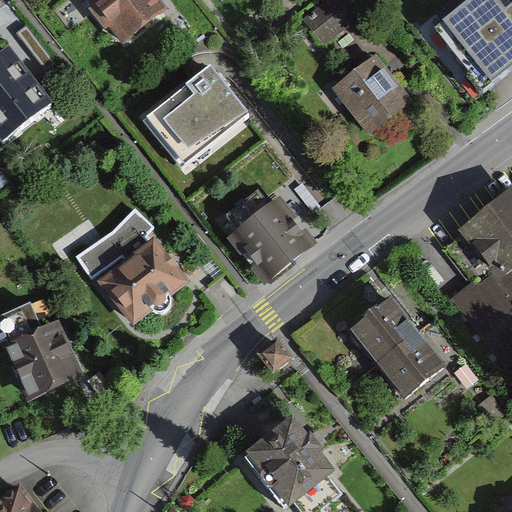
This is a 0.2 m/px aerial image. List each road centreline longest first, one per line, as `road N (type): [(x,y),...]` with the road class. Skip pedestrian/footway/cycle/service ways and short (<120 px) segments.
road 1 (residential): [(137,486),(165,427),(219,357),(511,127)]
road 2 (residential): [(0,480),(27,468),(73,465),(137,486)]
